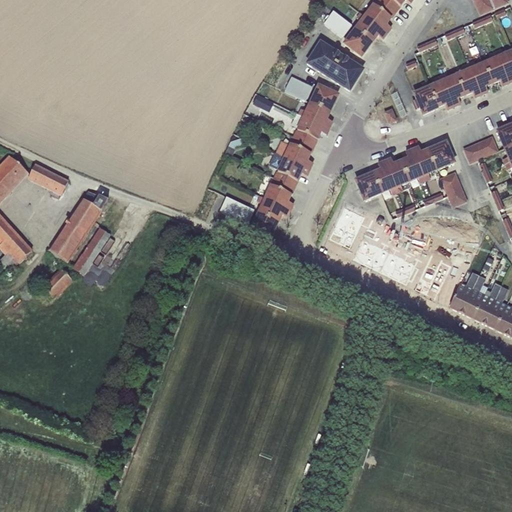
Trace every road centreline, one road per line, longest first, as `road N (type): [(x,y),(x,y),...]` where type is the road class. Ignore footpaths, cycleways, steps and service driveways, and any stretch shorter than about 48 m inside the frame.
road 1 (residential): [(289,253),(511,355)]
road 2 (unclassified): [(289,253),(75,176)]
road 3 (residential): [(331,170),(440,0)]
road 4 (residential): [(511,95),(331,170)]
